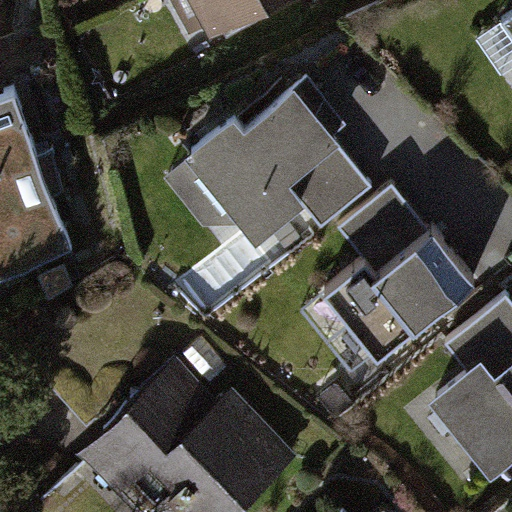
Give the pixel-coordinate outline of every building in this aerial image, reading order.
[(200,0),(210,20),(249,0),(200,0)] [(349,139),(300,83),(251,126),(240,113),(190,156),(264,240),(308,202),(329,226),(376,185),(341,145),(349,139)] [(10,89),(0,92),(0,272),(66,250),(10,89)] [(479,277),(403,185),(351,227),(378,261),(327,302),(375,361),(479,277)] [(467,348),(438,369),(488,439),(511,422),(511,282),(504,272),(444,315),(467,348)] [(186,348),(82,431),(125,484),(153,461),(194,511),(219,511),(306,443),(243,365),(217,386),(186,348)] [(362,511),(343,492),(321,511),(362,511)]
